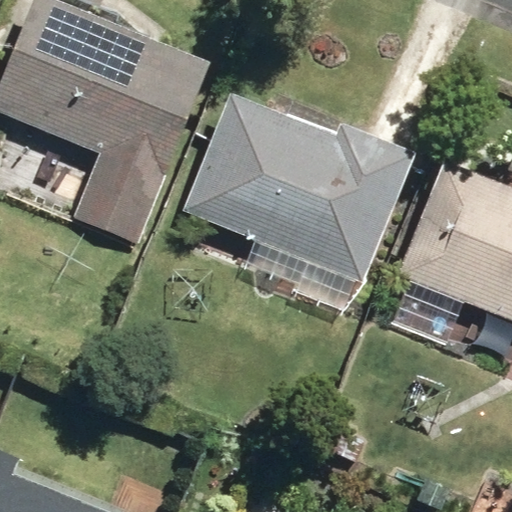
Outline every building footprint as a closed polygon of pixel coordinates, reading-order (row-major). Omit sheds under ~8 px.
[(215,59),(70,0),(36,0),(0,86),(0,107),(100,150),(72,217),(137,244),(215,59)] [(234,88),(185,208),(365,282),(419,149),(345,118),(340,131),(234,88)] [(511,183),(450,158),(402,274),(511,316),(511,183)] [(0,511),(85,511),(9,479),(16,464),(0,457),(0,511)] [(476,511),(511,511),(511,493),(491,483),(476,511)]
